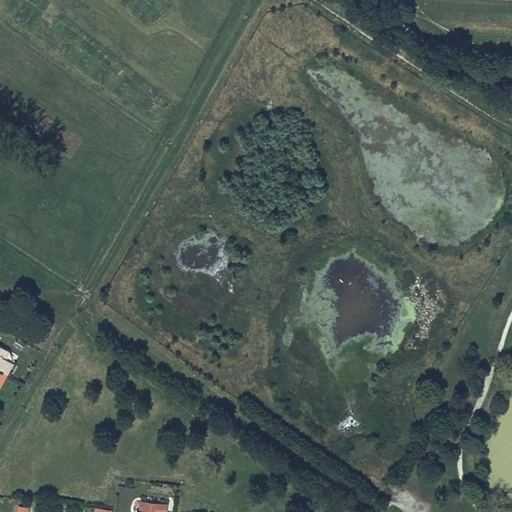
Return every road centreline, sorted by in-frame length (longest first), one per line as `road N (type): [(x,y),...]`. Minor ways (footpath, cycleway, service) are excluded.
road 1 (track): [(73,299),(246,0)]
road 2 (track): [(511,125),(316,0)]
